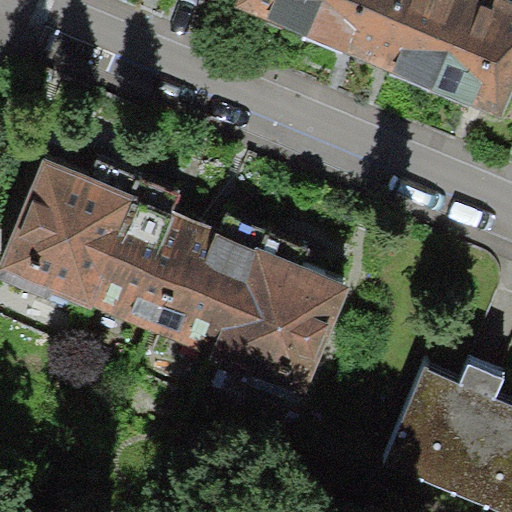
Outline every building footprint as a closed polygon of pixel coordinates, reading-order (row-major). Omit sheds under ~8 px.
[(303,32),(315,0),(227,0),(239,5),(241,0),(252,0),(257,2),(268,6),(264,16),(303,32)] [(369,48),(389,0),(315,0),(303,32),(340,47),(344,38),(353,42),(369,48)] [(463,0),(389,0),(369,48),(385,55),(395,59),(391,68),(428,84),(463,0)] [(511,0),(463,0),(428,84),(447,91),(467,100),(471,91),(498,102),(511,68),(511,0)] [(87,289),(130,187),(79,166),(46,152),(0,262),(0,263),(47,283),(51,273),(87,289)] [(152,316),(194,214),(155,197),(130,187),(87,289),(152,316)] [(217,343),(259,241),(221,225),(194,214),(152,316),(217,343)] [(249,367),(296,387),(342,275),(287,252),(259,241),(217,343),(253,358),(249,367)] [(511,389),(495,382),(502,363),(468,349),(460,368),(424,353),(383,453),(511,506),(511,389)]
